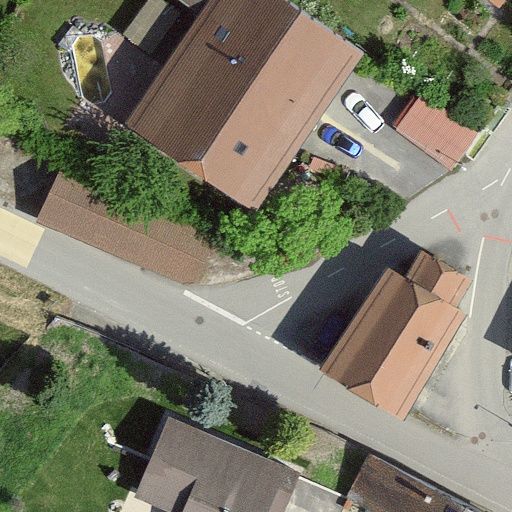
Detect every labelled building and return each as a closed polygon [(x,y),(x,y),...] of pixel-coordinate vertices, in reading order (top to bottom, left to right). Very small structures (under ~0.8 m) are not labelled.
[(289,0),(175,0),(107,116),(246,197),(343,31),(289,0)] [(422,88),(400,116),(453,156),(475,127),(422,88)] [(66,164),(43,217),(198,285),(221,232),(66,164)] [(379,265),(318,361),(398,411),(476,287),(424,254),(407,282),(379,265)] [(177,501),(173,511),(256,511),(278,454),(160,411),(132,485),(177,501)] [(363,511),(494,511),(373,453),(348,505),(363,511)]
